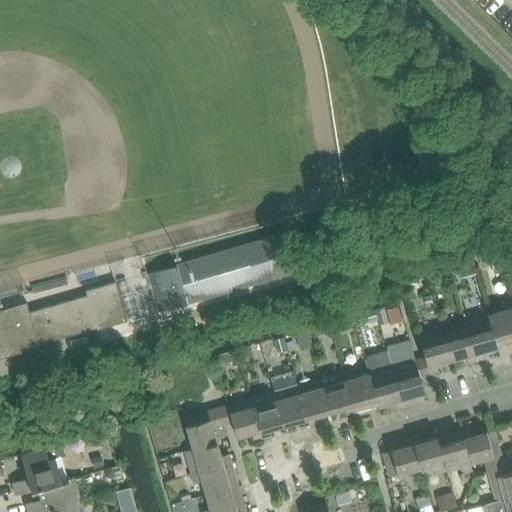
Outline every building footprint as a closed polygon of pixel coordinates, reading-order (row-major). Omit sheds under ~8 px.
[(349,72),(345,74),(356,104),(359,103),(349,72)] [(298,217),(267,226),(268,229),(299,221),(298,217)] [(287,232),(148,273),(152,287),(159,311),(298,271),(287,232)] [(511,248),(510,242),(495,246),(499,259),(511,254),(511,248)] [(492,245),(476,250),(481,266),(497,261),(492,245)] [(471,256),(456,260),(459,273),(475,269),(471,256)] [(447,263),(432,267),(436,281),(451,277),(447,263)] [(67,279),(32,288),(33,293),(68,284),(67,279)] [(0,309),(0,358),(40,346),(39,345),(97,328),(97,330),(123,322),(127,321),(116,281),(86,290),(87,295),(30,312),(27,302),(0,309)] [(267,284),(258,287),(259,289),(261,297),(270,294),(268,287),(267,284)] [(430,295),(424,297),(426,306),(432,304),(430,295)] [(511,341),(511,310),(509,299),(500,302),(502,310),(488,314),(497,346),(511,341)] [(384,308),(377,310),(381,325),(388,323),(384,308)] [(376,311),(364,314),(366,323),(378,320),(376,311)] [(465,320),(476,361),(485,358),(483,350),(497,346),(488,314),(465,320)] [(351,320),(342,323),(344,330),(353,327),(351,320)] [(476,361),(465,320),(442,327),(451,359),(465,355),(467,363),(476,361)] [(329,322),(318,326),(321,335),(332,332),(329,322)] [(442,327),(418,334),(425,357),(430,374),(439,371),(437,363),(451,359),(442,327)] [(284,337),(274,340),(277,352),(287,349),(285,342),(284,337)] [(293,340),(285,342),(287,349),(295,347),(293,340)] [(249,346),(237,349),(240,358),(251,355),(249,346)] [(221,354),(213,356),(214,358),(216,366),(224,364),(221,354)] [(420,358),(416,360),(420,377),(425,376),(430,374),(425,357),(420,358)] [(403,407),(413,404),(410,396),(425,392),(420,377),(416,360),(392,366),(403,407)] [(394,409),(403,407),(392,366),(369,373),(378,405),(392,401),(394,409)] [(355,412),(378,405),(369,373),(355,377),(353,369),(343,371),(355,412)] [(355,412),(343,371),(320,378),(330,410),(344,406),(346,414),(355,412)] [(297,385),(309,425),(318,422),(316,414),(330,410),(320,378),(297,385)] [(300,427),(309,425),(297,385),(274,391),(283,423),(297,419),(300,427)] [(274,391),(251,398),(263,438),(272,435),(270,427),(283,423),(274,391)] [(251,433),(254,441),(263,438),(251,398),(227,405),(233,422),(237,437),(251,433)] [(194,413),(214,408),(212,399),(191,404),(194,413)] [(223,406),(216,408),(221,426),(228,424),(233,422),(227,405),(223,406)] [(188,432),(193,448),(193,449),(217,442),(213,428),(221,426),(216,408),(174,420),(178,435),(188,432)] [(486,465),(503,460),(494,429),(472,436),(469,428),(460,430),(469,462),(470,462),(484,458),(486,465)] [(470,462),(469,462),(460,430),(437,437),(446,469),(460,465),(462,472),(463,473),(469,471),(472,470),(470,462)] [(421,433),(412,435),(421,467),(420,468),(423,476),(446,469),(437,437),(423,441),(421,433)] [(420,468),(421,467),(412,435),(403,438),(405,446),(383,453),(389,477),(420,468)] [(217,442),(193,449),(193,448),(185,451),(191,474),(232,463),(229,454),(221,456),(217,442)] [(61,443),(45,447),(21,454),(28,478),(12,482),(16,495),(38,489),(68,480),(67,479),(62,458),(65,457),(61,443)] [(100,455),(90,457),(93,466),(102,463),(100,455)] [(202,481),(206,495),(238,486),(232,463),(191,474),(194,483),(202,481)] [(496,501),(511,496),(511,470),(507,472),(505,466),(488,471),(496,501)] [(462,472),(459,473),(462,482),(471,479),(469,471),(463,473),(462,472)] [(38,489),(41,499),(25,504),(27,511),(43,511),(81,501),(88,499),(81,475),(67,479),(68,480),(38,489)] [(202,511),(233,511),(245,509),(238,486),(206,495),(210,509),(202,511)] [(347,491),(336,495),(339,504),(350,501),(347,491)] [(452,492),(437,497),(441,511),(456,507),(452,492)] [(429,494),(415,498),(418,508),(431,504),(429,494)] [(511,511),(511,496),(496,501),(485,504),(486,511),(511,511)] [(84,511),(81,501),(43,511),(84,511)] [(329,511),(326,501),(302,508),(303,511),(329,511)]
